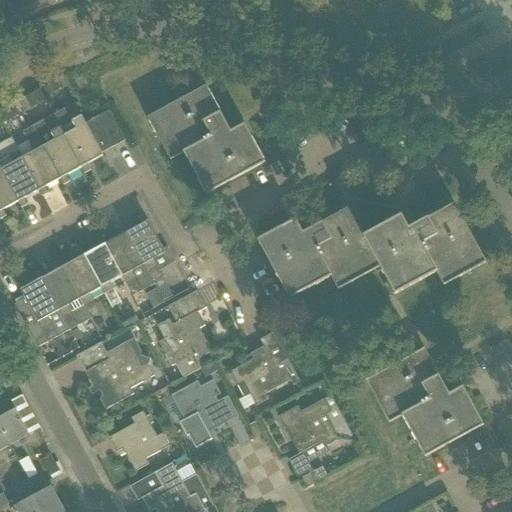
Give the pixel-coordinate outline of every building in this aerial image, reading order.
[(10,5),(19,22),(54,3),(52,0),(8,0),(11,5),(10,5)] [(54,83),(43,89),(48,97),(59,91),(54,83)] [(183,154),(206,195),(264,163),(244,125),(230,132),(206,86),(147,118),(170,161),(183,154)] [(25,98),(29,106),(44,98),(40,90),(25,98)] [(53,115),(85,174),(90,171),(87,165),(103,156),(101,154),(102,154),(85,124),(75,104),(53,115)] [(14,105),(0,112),(0,115),(5,124),(20,115),(14,105)] [(109,111),(97,117),(114,147),(125,141),(109,111)] [(32,127),(64,186),(69,183),(66,176),(81,168),(84,174),(85,174),(53,115),(32,127)] [(97,117),(85,124),(102,154),(114,147),(97,117)] [(22,158),(43,197),(48,194),(45,188),(60,180),(63,186),(64,186),(32,127),(22,132),(33,152),(22,158)] [(0,168),(21,208),(27,205),(24,199),(39,191),(42,197),(43,197),(22,158),(11,138),(1,144),(2,145),(0,145),(0,168)] [(0,220),(6,217),(2,210),(17,202),(21,209),(21,208),(0,168),(0,220)] [(257,240),(288,299),(330,277),(338,290),(379,268),(394,296),(436,273),(443,287),(486,263),(454,204),(408,229),(401,216),(363,236),(348,208),(309,229),(310,231),(303,235),(295,220),(257,240)] [(154,285),(163,301),(171,297),(152,261),(165,254),(144,215),(138,218),(141,225),(126,233),(154,285)] [(126,233),(122,227),(117,230),(120,236),(105,244),(122,277),(133,296),(154,285),(126,233)] [(101,288),(112,308),(122,303),(111,283),(122,277),(105,244),(102,238),(95,241),(99,248),(84,256),(101,288)] [(80,300),(91,319),(100,314),(90,295),(101,288),(84,256),(80,249),(74,253),(78,259),(63,267),(80,300)] [(57,271),(42,279),(70,331),(79,326),(69,306),(80,300),(63,267),(59,261),(53,264),(57,271)] [(26,327),(38,348),(70,331),(42,279),(38,272),(32,276),(36,282),(20,291),(37,322),(26,327)] [(177,365),(184,378),(203,368),(198,360),(212,352),(199,329),(205,326),(198,313),(206,308),(197,291),(167,307),(176,324),(173,326),(170,320),(157,327),(164,340),(159,343),(172,367),(177,365)] [(119,319),(126,330),(139,322),(133,311),(119,319)] [(101,318),(93,322),(99,333),(107,328),(101,318)] [(253,401),(256,407),(268,400),(265,394),(290,381),(284,369),(277,372),(275,367),(288,360),(273,334),(260,341),(264,347),(250,354),(253,360),(230,373),(237,387),(233,390),(242,407),(253,401)] [(101,401),(106,410),(134,395),(131,389),(154,377),(148,366),(150,359),(141,356),(141,353),(134,339),(107,354),(101,343),(76,357),(93,387),(96,385),(102,396),(101,401)] [(402,416),(424,458),(483,426),(462,387),(449,395),(424,349),(406,359),(365,381),(379,406),(388,424),(402,416)] [(185,390),(172,397),(173,399),(185,420),(179,423),(187,437),(188,436),(195,449),(212,440),(208,433),(213,430),(227,422),(217,405),(217,403),(214,398),(219,395),(213,382),(200,389),(197,383),(185,390)] [(331,396),(301,413),(298,407),(279,417),(299,455),(323,441),(326,447),(339,440),(355,443),(356,443),(331,396)] [(9,400),(0,405),(0,429),(9,446),(28,435),(9,400)] [(122,449),(135,473),(149,465),(146,460),(170,447),(163,434),(157,437),(150,425),(154,424),(150,416),(146,418),(144,412),(131,419),(134,425),(127,429),(109,438),(117,452),(122,449)] [(9,446),(0,429),(0,450),(6,447),(9,446)] [(55,463),(44,469),(49,478),(60,472),(55,463)] [(162,488),(142,499),(145,505),(148,511),(151,511),(155,510),(156,511),(204,511),(212,506),(203,489),(200,483),(196,476),(182,484),(176,473),(172,464),(154,474),(162,488)] [(310,473),(315,483),(327,476),(322,466),(310,473)] [(40,474),(25,482),(31,492),(46,483),(40,474)] [(14,489),(20,499),(31,492),(25,482),(14,489)] [(15,507),(18,511),(52,511),(61,508),(50,488),(15,507)] [(3,494),(0,495),(0,509),(9,504),(3,494)]
